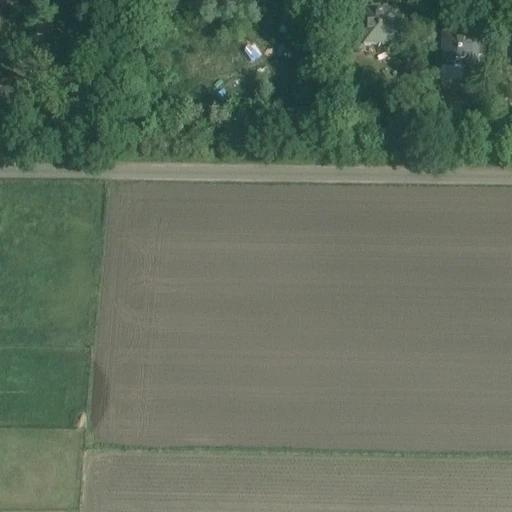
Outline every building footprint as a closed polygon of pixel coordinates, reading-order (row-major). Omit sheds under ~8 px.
[(12,9),(9,21),(17,22),(20,10),(12,9)] [(89,9),(89,17),(101,17),(101,9),(89,9)] [(363,9),(362,46),(396,47),(397,9),(363,9)] [(441,51),(440,69),(453,69),(464,69),(478,70),(479,36),(441,34),(441,51)] [(80,54),(63,58),(75,113),(92,109),(80,54)] [(0,79),(0,121),(10,118),(0,79)] [(62,82),(54,84),(56,96),(65,94),(62,82)] [(510,84),(499,85),(500,97),(507,96),(507,102),(511,101),(510,84)] [(480,106),(480,120),(492,120),(492,106),(480,106)]
